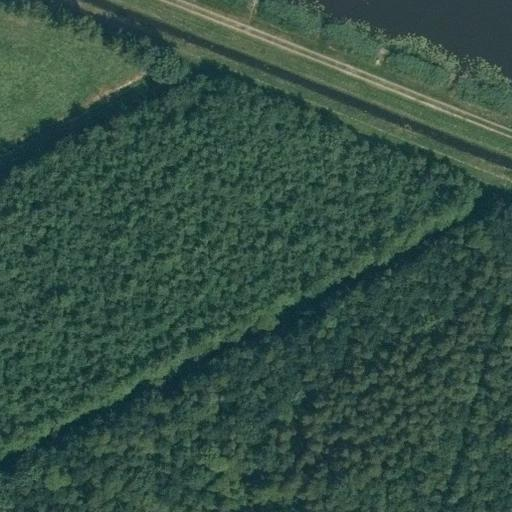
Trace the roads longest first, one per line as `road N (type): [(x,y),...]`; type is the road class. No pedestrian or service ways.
road 1 (track): [(153,0),(511,141)]
road 2 (track): [(437,511),(511,267)]
